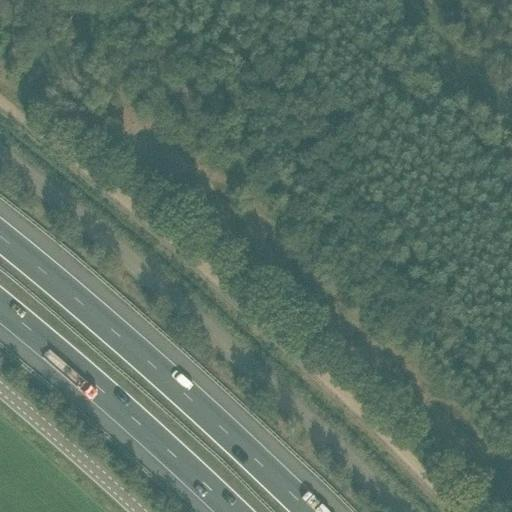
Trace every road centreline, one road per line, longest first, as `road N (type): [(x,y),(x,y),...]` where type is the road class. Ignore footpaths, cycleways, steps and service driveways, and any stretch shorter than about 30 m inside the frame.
road 1 (unclassified): [(394,511),(260,375),(0,147)]
road 2 (motorway): [(315,511),(0,231)]
road 3 (motorway): [(0,317),(221,511)]
road 4 (unclassified): [(132,511),(0,390)]
